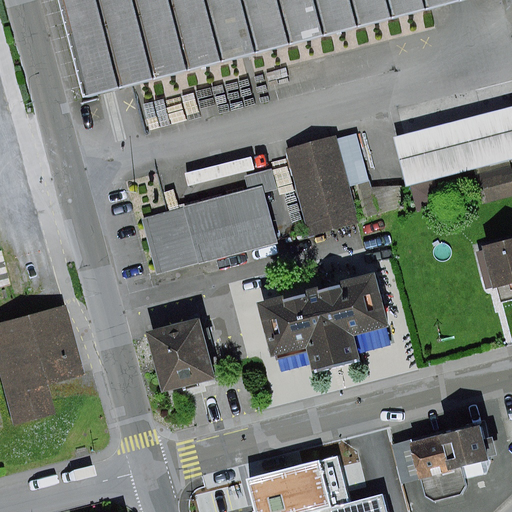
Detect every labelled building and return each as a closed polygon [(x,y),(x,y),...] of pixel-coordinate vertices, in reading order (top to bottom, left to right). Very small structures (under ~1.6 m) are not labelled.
[(67,0),(91,94),(465,0),(67,0)] [(511,107),(395,136),(408,185),(511,158),(511,107)] [(357,133),(337,139),(359,222),(399,211),(402,186),(371,187),(357,133)] [(337,139),(336,136),(287,149),(310,235),(359,222),(337,139)] [(474,174),(481,203),(511,195),(511,166),(511,165),(474,174)] [(141,216),(156,278),(276,248),(262,193),(276,190),(271,170),(244,177),(247,189),(141,216)] [(511,239),(484,247),(485,251),(476,253),(485,290),(508,285),(510,291),(511,290),(511,239)] [(0,251),(0,285),(1,287),(11,285),(2,251),(0,251)] [(374,273),(258,305),(272,359),(305,350),(312,373),(365,358),(359,335),(389,327),(374,273)] [(79,377),(60,308),(0,324),(0,391),(10,426),(52,415),(44,387),(79,377)] [(199,319),(146,333),(162,392),(215,378),(199,319)] [(479,427),(414,443),(422,479),(427,497),(434,502),(459,497),(466,487),(465,480),(486,476),(489,461),(488,457),(496,455),(491,437),(482,440),(479,427)] [(422,479),(414,443),(413,439),(392,445),(402,484),(422,479)] [(337,456),(246,479),(254,511),(297,511),(348,499),(337,456)] [(348,499),(297,511),(389,511),(384,490),(348,499)]
